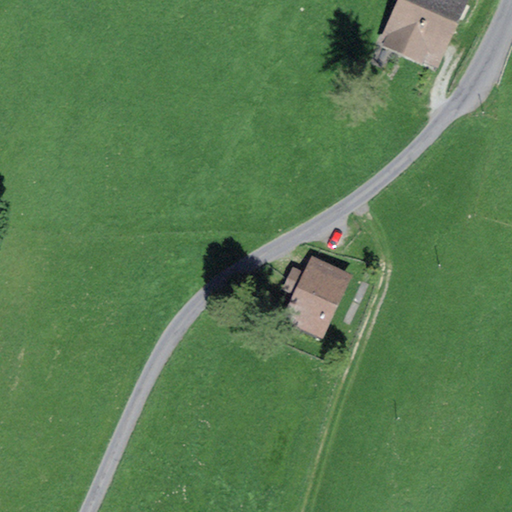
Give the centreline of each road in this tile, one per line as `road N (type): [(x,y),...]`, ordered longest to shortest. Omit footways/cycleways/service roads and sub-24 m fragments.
road 1 (unclassified): [(511,0),(450,118),(360,202),(191,306),(162,344),(86,511)]
road 2 (track): [(360,202),(384,237),(389,269),(302,511)]
